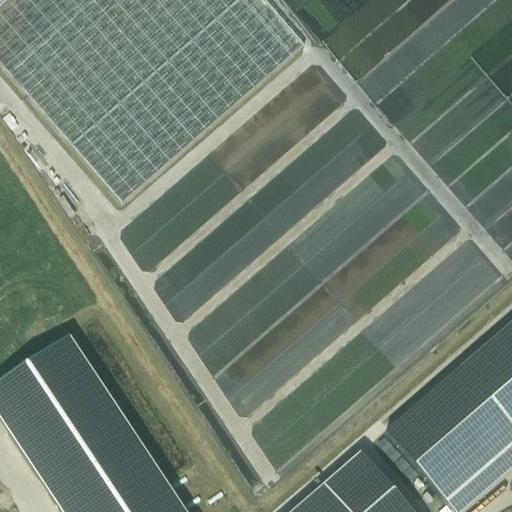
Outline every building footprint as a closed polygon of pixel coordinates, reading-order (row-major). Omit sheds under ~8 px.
[(0,0),(0,68),(3,72),(85,0),(0,0)] [(303,50),(259,0),(85,0),(3,72),(121,208),(303,50)] [(149,289),(185,329),(325,203),(325,201),(387,145),(370,127),(312,180),(295,179),(296,160),(303,153),(296,145),(345,102),(329,85),(318,85),(318,76),(302,76),(297,81),(297,97),(286,107),(278,98),(278,114),(275,116),(267,116),(268,103),(195,168),(195,198),(135,251),(135,256),(150,272),(170,254),(187,254),(149,289)] [(376,307),(409,272),(291,275),(261,306),(261,326),(249,340),(226,364),(226,367),(210,384),(247,418),(250,418),(260,407),(280,407),(289,415),(309,415),(349,372),(358,372),(358,360),(369,360),(378,350),(387,359),(387,339),(373,326),(376,322),(376,307)] [(511,326),(459,373),(511,434),(511,326)] [(179,511),(68,344),(0,389),(0,428),(55,511),(179,511)] [(466,511),(511,472),(511,434),(459,373),(383,438),(447,511),(466,511)] [(403,511),(358,459),(297,511),(403,511)]
